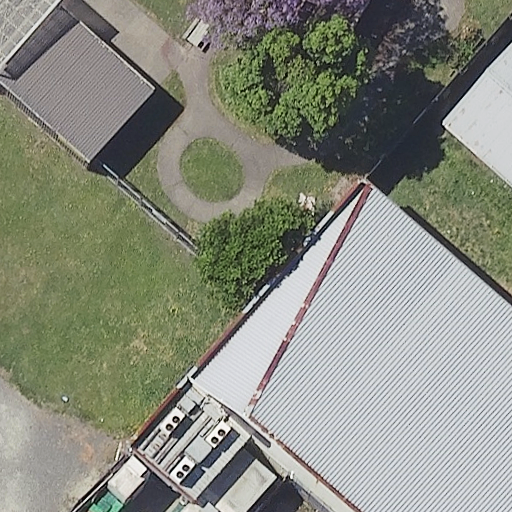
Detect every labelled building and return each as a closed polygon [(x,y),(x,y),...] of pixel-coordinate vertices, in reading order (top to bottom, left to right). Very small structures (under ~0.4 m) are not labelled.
[(0,0),(0,12),(10,0),(0,0)] [(154,97),(62,17),(0,86),(0,87),(92,168),(154,97)] [(511,53),(441,136),(511,196),(511,53)] [(511,511),(511,321),(362,194),(170,418),(261,496),(279,511),(511,511)] [(117,480),(153,511),(247,511),(261,496),(170,418),(117,480)]
